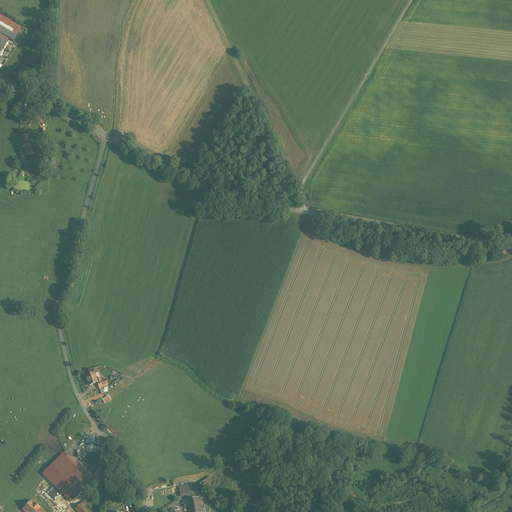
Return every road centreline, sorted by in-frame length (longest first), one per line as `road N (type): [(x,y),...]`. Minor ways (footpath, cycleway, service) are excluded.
road 1 (tertiary): [(0,79),(220,193),(511,250)]
road 2 (track): [(312,212),(323,235),(396,260),(447,266),(511,256)]
road 3 (track): [(298,190),(208,0)]
